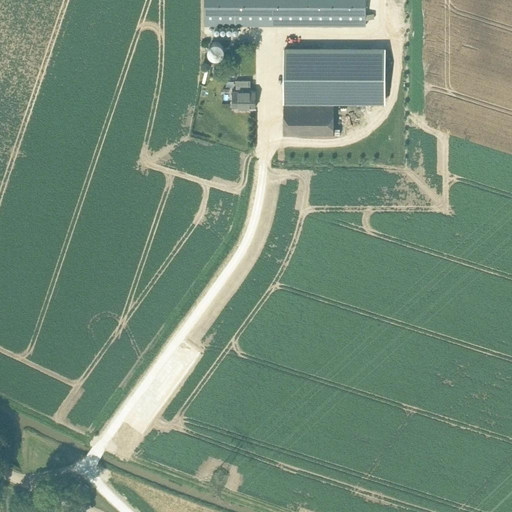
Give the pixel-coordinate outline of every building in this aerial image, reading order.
[(366,26),(366,0),(204,0),(205,35),(213,35),(213,25),(366,26)] [(209,46),(208,50),(209,53),(211,56),(214,58),(218,58),(221,56),(224,54),(225,50),(224,47),(222,44),(219,42),(215,41),(211,43),(209,46)] [(284,100),(365,100),(365,74),(366,49),(284,49),(284,100)] [(255,108),(255,91),(250,91),(250,86),(250,80),(235,80),(235,91),(232,91),(233,98),(233,108),(255,108)] [(334,135),(334,105),(293,105),(284,105),(283,135),(293,135),(334,135)]
